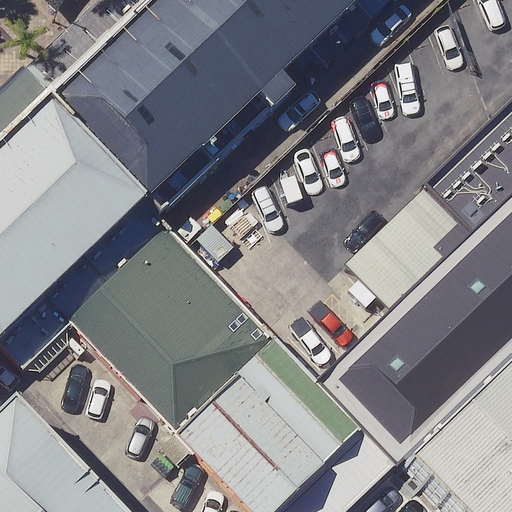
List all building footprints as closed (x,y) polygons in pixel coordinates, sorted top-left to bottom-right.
[(144,0),(51,90),(144,195),(359,0),(144,0)] [(51,90),(0,140),(0,335),(144,195),(51,90)] [(455,240),(511,187),(511,93),(404,186),(455,240)] [(307,377),(384,459),(511,338),(511,187),(455,240),(307,377)] [(218,372),(120,268),(44,338),(142,442),(218,372)] [(274,511),(314,476),(218,372),(122,461),(169,511),(274,511)] [(511,511),(511,436),(468,389),(342,505),(348,511),(511,511)] [(0,511),(27,511),(0,482),(0,511)]
